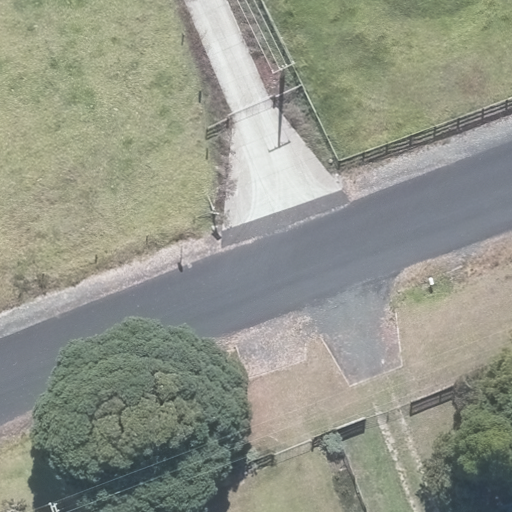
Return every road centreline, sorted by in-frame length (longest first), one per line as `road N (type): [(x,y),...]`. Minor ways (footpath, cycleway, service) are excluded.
road 1 (residential): [(63,359),(511,191)]
road 2 (track): [(342,255),(228,0)]
